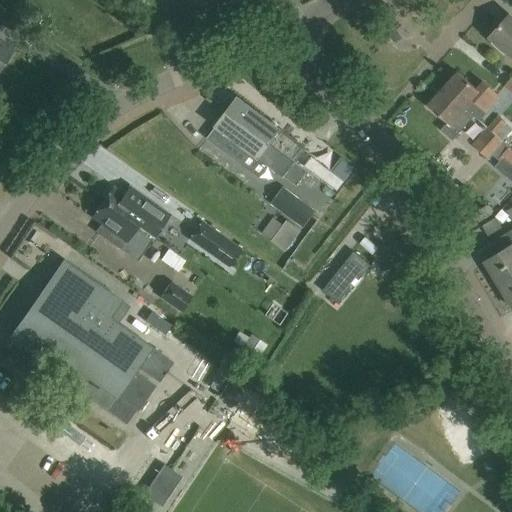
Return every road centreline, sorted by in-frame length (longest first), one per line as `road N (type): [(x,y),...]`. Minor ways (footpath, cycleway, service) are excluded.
road 1 (tertiary): [(0,238),(49,162),(110,108),(282,38)]
road 2 (tertiary): [(509,361),(368,129)]
road 3 (residential): [(368,129),(483,0)]
road 4 (tertiary): [(368,129),(282,38)]
